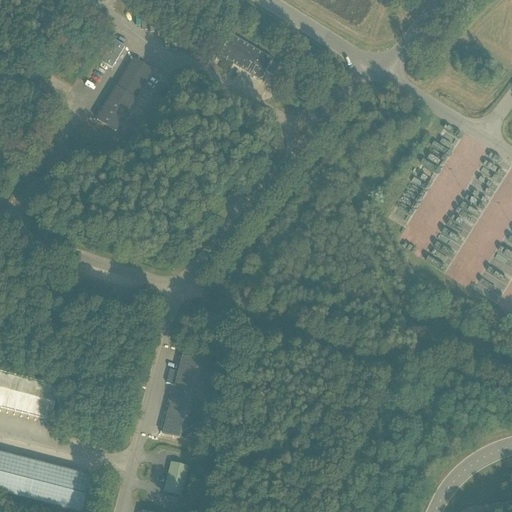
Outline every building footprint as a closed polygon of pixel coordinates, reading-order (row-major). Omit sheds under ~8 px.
[(337,4),(332,15),(352,25),(362,5),(367,7),(371,1),(369,0),(341,0),(339,4),(337,4)] [(270,66),(273,62),(231,37),(219,56),(261,81),(266,72),(272,75),(278,65),(274,62),(269,70),(268,69),(269,69),(270,69),(271,67),(270,66)] [(210,48),(215,51),(221,41),(216,38),(210,48)] [(126,115),(152,72),(133,61),(97,122),(115,133),(120,125),(123,127),(124,126),(127,121),(124,119),(125,117),(126,115)] [(221,208),(229,215),(240,202),(232,196),(221,208)] [(68,287),(126,307),(130,297),(71,277),(68,287)] [(215,367),(213,366),(214,362),(209,361),(208,365),(182,358),(162,436),(195,444),(215,367)] [(0,408),(50,421),(58,389),(0,373),(0,408)] [(0,454),(0,494),(68,511),(82,511),(91,478),(0,454)] [(171,463),(163,493),(181,498),(188,468),(171,463)]
